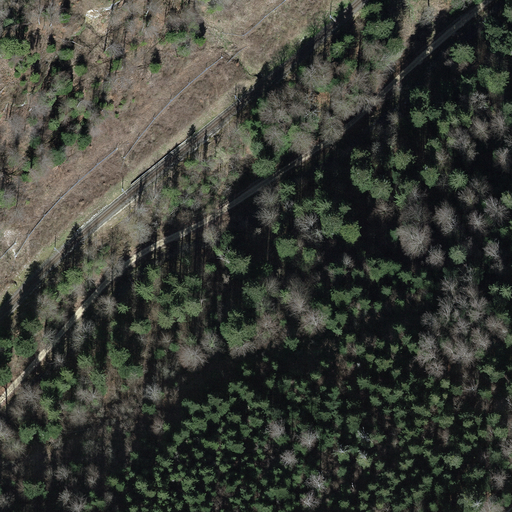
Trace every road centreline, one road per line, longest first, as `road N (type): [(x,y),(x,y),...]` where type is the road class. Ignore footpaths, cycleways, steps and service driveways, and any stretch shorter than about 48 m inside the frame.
road 1 (track): [(488,0),(358,118),(219,215),(123,265),(0,396)]
road 2 (track): [(0,500),(138,390),(227,360),(308,350),(511,288)]
